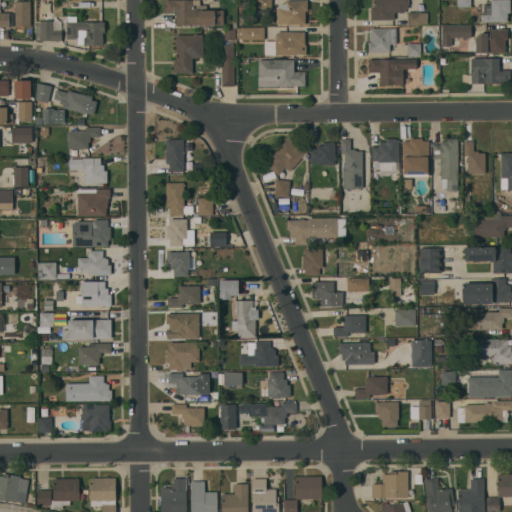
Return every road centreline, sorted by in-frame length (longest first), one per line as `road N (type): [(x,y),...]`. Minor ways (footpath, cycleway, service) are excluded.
road 1 (residential): [(511,112),(221,117),(48,57),(0,57)]
road 2 (residential): [(511,449),(0,455)]
road 3 (residential): [(138,0),(144,453)]
road 4 (residential): [(221,117),(340,453)]
